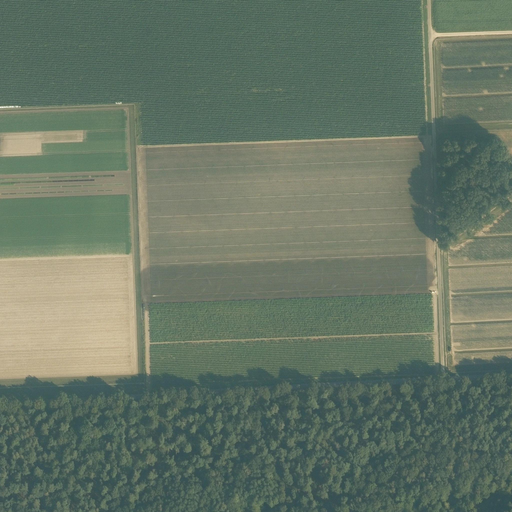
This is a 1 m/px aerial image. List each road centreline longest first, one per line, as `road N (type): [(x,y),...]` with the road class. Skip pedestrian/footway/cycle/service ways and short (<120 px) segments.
road 1 (unclassified): [(0,403),(440,378)]
road 2 (unclassified): [(440,378),(428,0)]
